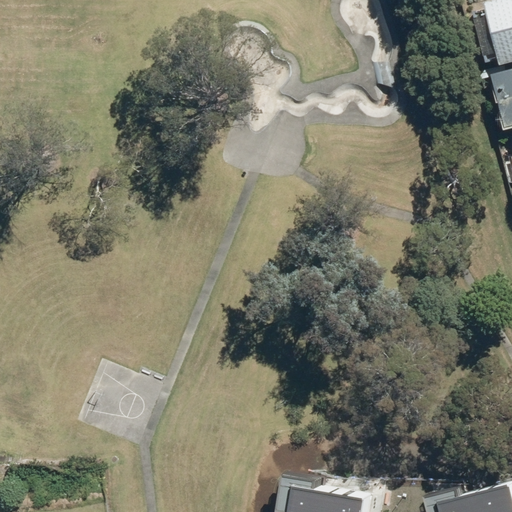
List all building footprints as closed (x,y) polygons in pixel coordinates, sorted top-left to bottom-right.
[(511,0),(500,0),(483,5),(500,67),(511,63),(511,0)] [(511,67),(490,74),(498,102),(511,98),(511,67)] [(511,98),(498,102),(505,129),(511,127),(511,98)] [(312,482),(280,476),(274,511),(278,511),(360,511),(362,501),(310,492),(312,482)] [(456,490),(435,495),(439,511),(511,511),(511,506),(506,485),(459,498),(456,490)]
